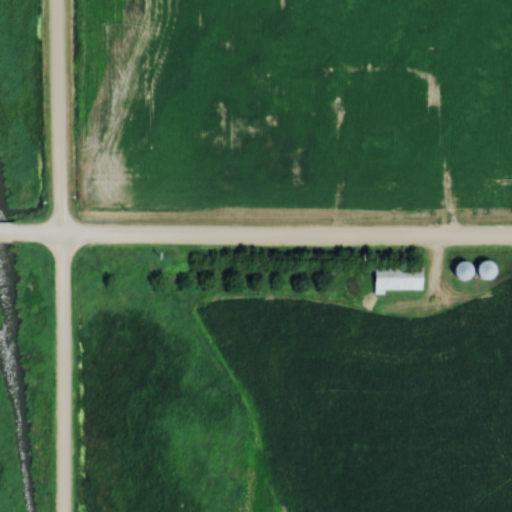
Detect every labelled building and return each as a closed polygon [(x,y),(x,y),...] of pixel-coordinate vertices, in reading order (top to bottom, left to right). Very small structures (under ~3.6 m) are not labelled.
[(272,70),(289,70),(289,48),(272,48),(272,70)] [(394,80),(394,91),(416,91),(416,80),(394,80)] [(399,112),(418,112),(418,93),(399,93),(399,112)] [(292,110),(267,110),(267,130),(292,130),(292,110)] [(386,295),(386,291),(426,291),(426,267),(375,267),(374,295),(386,295)]
